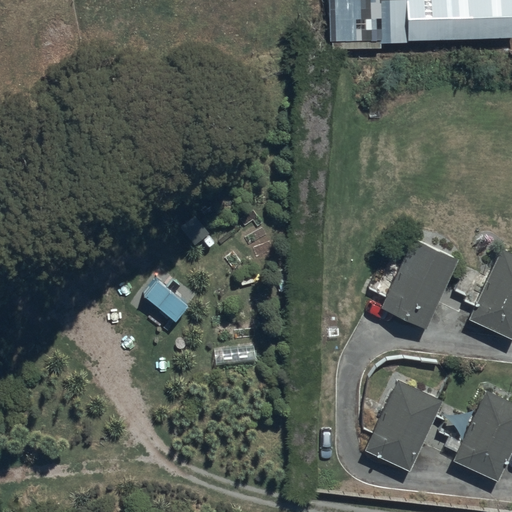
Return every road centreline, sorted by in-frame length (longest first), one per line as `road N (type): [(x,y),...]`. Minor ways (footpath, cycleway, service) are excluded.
road 1 (track): [(0,294),(27,309),(98,381),(130,431)]
road 2 (track): [(183,467),(108,463),(0,475)]
